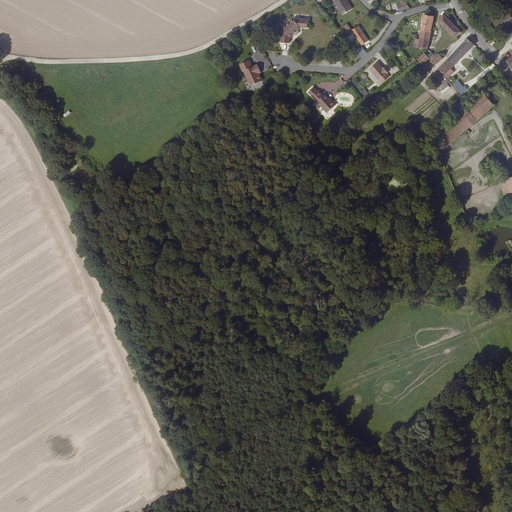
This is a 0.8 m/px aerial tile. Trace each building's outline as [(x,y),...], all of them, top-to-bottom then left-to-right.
[(328,0),(331,4),(334,2),(342,15),(351,8),(345,0),(328,0)] [(396,6),(399,11),(409,8),(405,3),(402,4),(401,2),(398,3),(399,5),(396,6)] [(511,10),(501,19),(506,27),(508,26),(511,23),(511,10)] [(428,12),(424,12),(420,34),(416,33),(415,35),(429,38),(433,16),(428,15),(427,14),(428,12)] [(461,32),(443,14),(437,21),(454,38),(461,32)] [(293,16),(282,26),(281,40),(289,41),(289,34),(293,31),(294,32),(295,33),(298,31),(298,29),(297,28),(300,25),(307,25),(307,17),(293,16)] [(492,25),(499,33),(506,27),(501,19),(499,20),(495,23),(492,25)] [(350,31),(346,23),(338,28),(344,37),(352,32),(361,45),(367,41),(356,26),(350,31)] [(485,32),(490,39),(499,33),(492,25),(485,31),(484,31),(485,32)] [(429,38),(415,35),(415,39),(419,39),(417,46),(427,48),(428,43),(429,38)] [(454,65),(474,45),(467,38),(447,59),(454,65)] [(354,50),(359,57),(365,51),(360,45),(354,50)] [(427,56),(424,52),(416,59),(422,65),(433,55),(431,52),(427,56)] [(432,63),(434,65),(442,58),(438,54),(437,55),(428,62),(430,64),(432,63)] [(258,72),(258,71),(256,68),(259,66),(256,62),(252,64),(248,58),(238,63),(242,70),(243,69),(251,84),(261,78),(262,76),(259,72),(258,72)] [(454,65),(447,59),(445,61),(438,68),(444,75),(446,73),(449,70),(451,68),(454,65)] [(377,62),(369,68),(378,80),(387,72),(383,67),(382,68),(377,62)] [(483,92),(487,97),(499,85),(496,82),(483,92)] [(311,86),(306,92),(326,112),(333,105),(333,103),(331,101),(329,100),(323,94),(321,95),(316,89),(315,90),(311,86)] [(466,108),(476,120),(493,105),(487,97),(483,92),(466,108)] [(466,108),(431,137),(442,150),(476,120),(466,108)] [(506,180),(511,177),(511,170),(503,174),(506,180)] [(511,194),(506,180),(495,185),(500,199),(511,194)]
